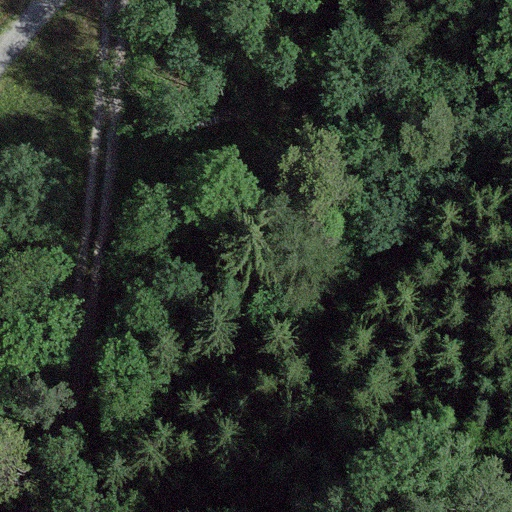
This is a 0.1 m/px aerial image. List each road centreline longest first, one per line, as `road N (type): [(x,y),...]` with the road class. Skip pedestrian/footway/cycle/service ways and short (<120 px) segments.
road 1 (track): [(143,0),(110,320),(72,511)]
road 2 (track): [(85,0),(0,99)]
